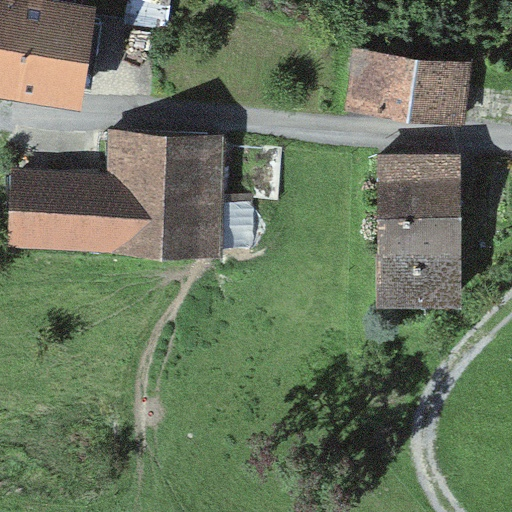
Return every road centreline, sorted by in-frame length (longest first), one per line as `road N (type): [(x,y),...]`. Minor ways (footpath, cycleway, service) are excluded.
road 1 (unclassified): [(0,93),(96,111),(511,148)]
road 2 (track): [(449,511),(424,446),(442,390),(470,344),(511,303)]
